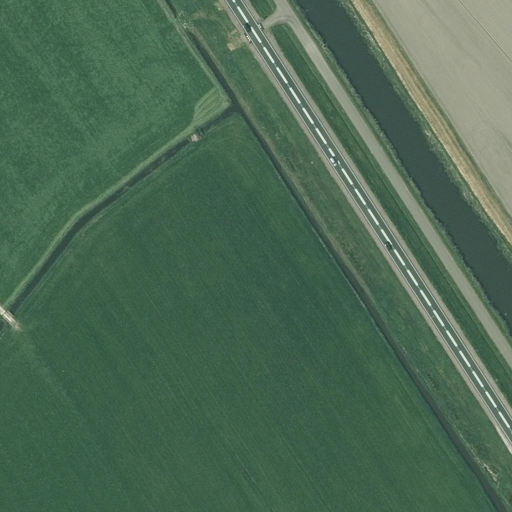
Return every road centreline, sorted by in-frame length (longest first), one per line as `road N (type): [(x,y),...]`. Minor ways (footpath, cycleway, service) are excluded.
road 1 (trunk): [(511,433),(232,0)]
road 2 (unclassified): [(511,360),(279,0)]
